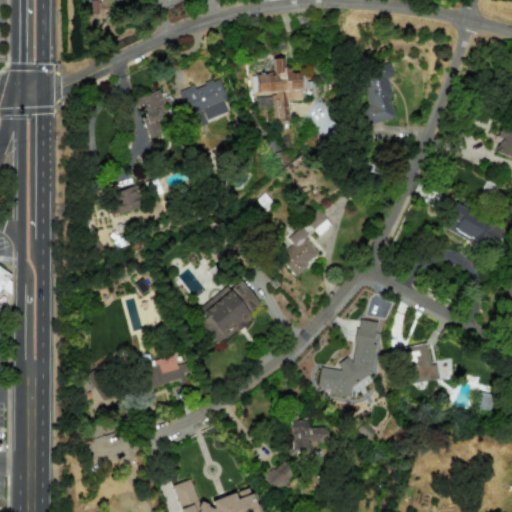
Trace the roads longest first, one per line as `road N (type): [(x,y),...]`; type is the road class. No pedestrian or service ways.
road 1 (residential): [(102,449),(241,386),(297,341),(349,283),(417,161),(471,0)]
road 2 (secondary): [(30,511),(30,237)]
road 3 (residential): [(21,90),(62,89),(172,31),(263,0)]
road 4 (residential): [(360,266),(511,352)]
road 5 (secondary): [(30,237),(21,90)]
